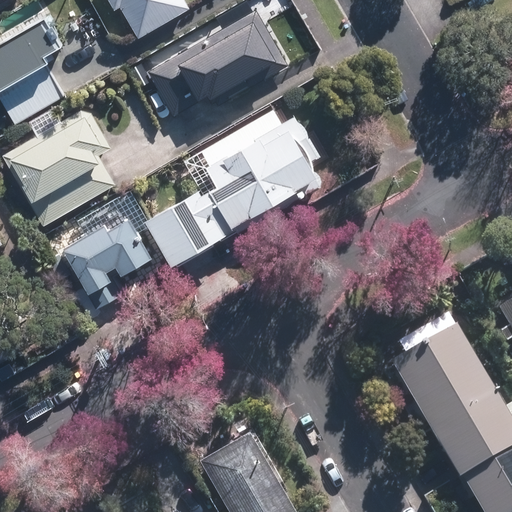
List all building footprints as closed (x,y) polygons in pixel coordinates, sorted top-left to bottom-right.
[(113,0),(121,11),(126,8),(144,39),(195,9),(189,0),(113,0)] [(224,107),(295,67),(262,10),(154,72),(180,117),(213,98),(218,107),(222,104),(224,107)] [(48,16),(0,43),(0,93),(1,92),(21,125),(72,95),(49,56),(66,46),(48,16)] [(147,65),(136,72),(143,87),(155,80),(147,65)] [(94,108),(8,156),(49,226),(120,186),(104,158),(117,150),(94,108)] [(202,189),(149,221),(175,266),(180,262),(182,267),(244,231),(244,233),(325,186),(313,165),(324,158),(299,115),(209,166),(220,185),(205,194),(202,189)] [(67,247),(102,309),(128,294),(117,276),(123,272),(124,274),(155,256),(133,218),(113,230),(109,223),(67,247)] [(511,296),(494,307),(511,337),(511,296)] [(435,450),(501,412),(452,329),(387,367),(435,450)] [(511,511),(511,431),(501,412),(435,450),(454,482),(458,480),(476,511),(511,511)] [(292,511),(250,437),(201,465),(227,511),(292,511)]
